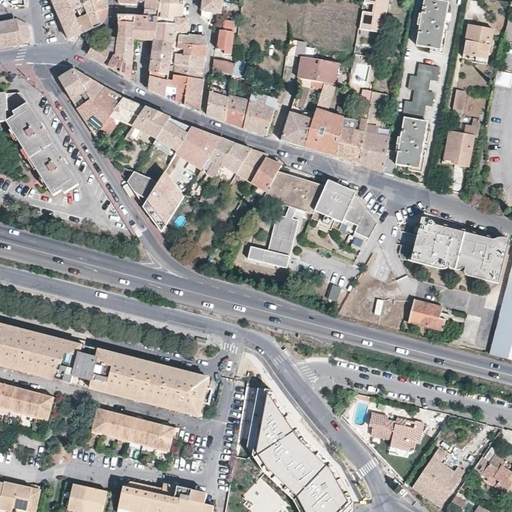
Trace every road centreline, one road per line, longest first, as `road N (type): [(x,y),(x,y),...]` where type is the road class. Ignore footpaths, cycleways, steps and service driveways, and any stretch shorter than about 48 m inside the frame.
road 1 (primary): [(196,292),(511,372)]
road 2 (residential): [(196,292),(145,232),(47,73),(51,53)]
road 3 (residential): [(0,469),(34,477),(125,469),(212,481),(220,428)]
road 4 (residential): [(260,142),(511,230)]
road 5 (residential): [(231,332),(221,366),(211,368),(0,317)]
road 6 (residential): [(0,274),(231,332)]
road 7 (residential): [(0,375),(220,428)]
road 8 (residential): [(291,375),(336,372),(511,414)]
road 9 (primary): [(0,240),(196,292)]
road 10 (residential): [(291,375),(364,461),(389,508)]
road 11 (unknown): [(384,242),(403,283),(481,305),(488,313),(481,341)]
road 12 (residential): [(141,96),(260,142)]
